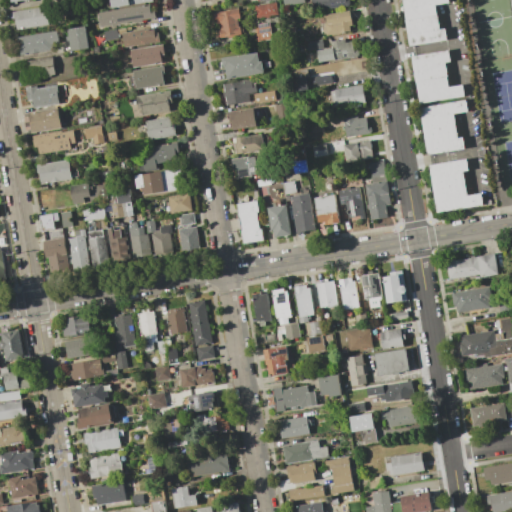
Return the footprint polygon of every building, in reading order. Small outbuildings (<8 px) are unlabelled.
[(344,0),(346,5),(319,9),(317,0),(344,0)] [(447,0),(448,2),(434,4),(438,29),(444,28),(446,39),(409,46),(401,0),(447,0)] [(275,1),(277,14),(253,18),(251,5),(275,1)] [(148,4),(149,9),(153,8),(154,17),(95,27),(93,13),(148,4)] [(45,6),(47,24),(16,29),(14,17),(12,18),(11,11),(45,6)] [(212,13),(239,9),(243,36),(216,40),(212,13)] [(322,26),(322,22),(325,22),(324,14),(349,10),(350,19),(349,20),(349,24),(347,24),(348,31),(323,35),(323,30),(320,31),(319,27),(322,26)] [(268,21),(270,34),(284,31),(285,36),(255,41),(253,24),(268,21)] [(67,36),(66,29),(84,26),(88,48),(70,51),(68,40),(66,41),(65,37),(67,36)] [(124,27),(125,32),(153,27),(154,33),(157,32),(159,41),(124,47),(122,35),(117,36),(117,38),(104,40),(103,31),(124,27)] [(55,31),(57,42),(50,43),(51,50),(19,55),(16,37),(55,31)] [(331,47),(330,41),(344,38),(344,42),(357,40),(359,56),(318,63),(316,50),(331,47)] [(304,42),(321,39),(322,47),(305,50),(304,42)] [(162,44),(164,54),(160,54),(161,62),(132,67),(129,49),(162,44)] [(447,50),(449,61),(444,62),(448,86),(461,84),(463,96),(419,103),(411,56),(447,50)] [(223,59),(257,54),(259,62),(261,61),(263,73),(227,79),(223,59)] [(51,57),(54,74),(49,75),(49,76),(42,77),(42,76),(23,79),(22,72),(17,73),(16,62),(51,57)] [(134,81),(132,70),(163,65),(164,73),(162,73),(163,84),(135,89),(134,83),(132,84),(132,81),(134,81)] [(304,69),(308,90),(296,91),(294,78),(292,79),(291,71),(304,69)] [(331,73),(332,82),(317,84),(317,82),(309,83),(308,77),(331,73)] [(222,84),(254,79),(256,92),(247,94),(249,101),(225,105),(222,84)] [(36,85),(36,87),(55,84),(58,104),(32,108),(31,100),(27,101),(24,87),(36,85)] [(335,98),(333,88),(362,84),(365,101),(336,106),(336,104),(334,105),(333,98),(335,98)] [(169,90),(171,102),(168,103),(169,110),(141,115),(140,108),(137,109),(135,96),(169,90)] [(273,90),(275,99),(254,103),(252,94),(273,90)] [(465,100),(467,111),(452,113),(456,138),(462,137),(464,149),(427,155),(419,107),(465,100)] [(57,108),(61,127),(31,132),(28,113),(57,108)] [(229,113),(254,108),(258,126),(232,131),(229,113)] [(356,115),(356,118),(366,117),(367,126),(369,126),(371,132),(345,136),(342,117),(356,115)] [(170,116),(171,124),(173,124),(175,135),(147,139),(144,120),(170,116)] [(92,138),(92,144),(103,142),(101,126),(84,128),(85,139),(92,138)] [(60,131),(60,132),(72,130),(74,142),(69,143),(69,148),(38,153),(36,146),(32,146),(30,135),(60,131)] [(232,138),(265,133),(268,151),(235,156),(232,138)] [(369,140),(372,158),(345,162),(342,144),(369,140)] [(152,154),(150,146),(177,141),(178,152),(175,152),(176,160),(155,163),(155,167),(143,169),(141,156),(152,154)] [(325,144),(327,155),(314,157),(312,146),(325,144)] [(248,156),(248,157),(255,156),(257,173),(250,174),(250,175),(234,178),(231,159),(248,156)] [(465,158),(467,170),(462,171),(466,195),(480,193),(482,205),(436,212),(428,164),(465,158)] [(35,165),(68,160),(70,172),(72,172),(72,174),(70,175),(70,178),(38,183),(35,165)] [(382,160),(384,173),(370,175),(368,162),(382,160)] [(307,171),(292,174),(291,165),(305,163),(307,171)] [(181,167),(183,177),(181,178),(182,188),(167,191),(163,170),(181,167)] [(111,171),(113,178),(98,181),(97,173),(111,171)] [(161,171),(164,191),(143,194),(142,187),(136,188),(134,175),(161,171)] [(293,180),(295,192),(284,194),(282,182),(293,180)] [(386,181),(390,204),(385,205),(387,217),(370,219),(368,208),(366,208),(365,205),(368,204),(365,184),(386,181)] [(93,182),(93,185),(103,183),(105,198),(88,200),(88,198),(84,198),(85,201),(73,203),(70,185),(93,182)] [(359,187),(364,218),(359,218),(358,215),(348,217),(345,203),(340,203),(338,190),(359,187)] [(129,188),(131,201),(129,201),(121,203),(120,203),(117,203),(115,191),(129,188)] [(167,202),(166,196),(188,193),(191,209),(169,213),(168,206),(166,206),(165,202),(167,202)] [(308,193),(314,229),(295,232),(289,196),(308,193)] [(334,194),(338,222),(324,224),(323,221),(317,222),(313,198),(334,194)] [(237,204),(257,200),(264,241),(243,244),(237,204)] [(129,201),(130,207),(131,207),(133,215),(123,216),(121,203),(129,201)] [(110,204),(117,203),(120,203),(123,216),(113,218),(110,204)] [(285,205),(290,234),(272,237),(267,208),(285,205)] [(103,206),(104,218),(83,221),(81,209),(103,206)] [(69,211),(72,226),(62,227),(60,213),(69,211)] [(192,212),(194,223),(180,225),(178,215),(192,212)] [(57,213),(58,220),(53,221),(54,229),(42,231),(39,216),(57,213)] [(170,224),(171,233),(169,233),(172,251),(154,254),(150,232),(147,233),(145,221),(153,219),(155,230),(159,229),(158,226),(170,224)] [(129,236),(128,227),(131,227),(130,222),(136,221),(137,227),(142,226),(143,234),(147,234),(150,254),(132,257),(129,236)] [(181,228),(181,226),(189,225),(189,227),(195,226),(199,247),(181,250),(177,229),(181,228)] [(112,227),(113,230),(118,229),(120,237),(125,236),(129,258),(111,261),(106,228),(112,227)] [(84,229),(85,237),(84,237),(89,266),(72,269),(67,238),(75,237),(74,231),(84,229)] [(102,229),(108,262),(91,265),(86,232),(102,229)] [(47,239),(47,238),(56,237),(56,238),(63,237),(68,269),(49,272),(47,257),(46,257),(43,240),(47,239)] [(494,253),(497,273),(480,276),(479,274),(447,279),(445,261),(494,253)] [(367,274),(366,271),(371,270),(372,274),(377,273),(381,295),(380,296),(381,299),(380,299),(378,299),(379,306),(369,308),(367,299),(363,299),(360,276),(367,274)] [(386,276),(386,272),(401,270),(406,300),(387,303),(383,277),(386,276)] [(350,277),(351,281),(354,281),(358,307),(343,309),(338,284),(336,284),(336,279),(350,277)] [(332,280),(333,284),(335,284),(335,285),(334,285),(337,306),(329,307),(328,305),(320,306),(316,283),(332,280)] [(292,286),(308,284),(313,314),(297,316),(292,286)] [(489,287),(491,300),(488,301),(489,307),(457,312),(456,306),(453,306),(451,293),(489,287)] [(271,290),(282,288),(283,291),(286,290),(290,317),(286,317),(287,322),(278,324),(277,317),(275,317),(271,290)] [(250,293),(259,292),(260,294),(266,293),(270,320),(255,323),(250,293)] [(190,315),(188,303),(204,300),(211,343),(194,346),(190,318),(188,318),(188,315),(190,315)] [(182,306),(182,309),(184,308),(184,311),(182,311),(186,331),(169,333),(165,309),(182,306)] [(152,311),(157,341),(162,340),(164,352),(157,353),(156,342),(151,342),(152,349),(143,351),(137,313),(152,311)] [(406,311),(407,317),(389,321),(388,314),(406,311)] [(129,314),(134,345),(124,346),(123,342),(116,343),(112,317),(129,314)] [(364,314),(365,325),(355,326),(353,316),(364,314)] [(65,326),(64,318),(85,315),(86,320),(90,320),(92,332),(62,337),(61,326),(65,326)] [(460,335),(492,330),(493,334),(500,332),(499,328),(495,329),(494,320),(511,317),(511,346),(510,346),(511,353),(483,357),(483,354),(474,356),(474,353),(460,356),(458,342),(461,342),(460,335)] [(304,323),(319,321),(321,333),(306,335),(304,323)] [(296,323),(299,336),(285,338),(283,325),(296,323)] [(368,327),(371,347),(347,351),(344,331),(368,327)] [(0,340),(1,340),(0,332),(18,329),(23,357),(5,360),(3,349),(0,349),(0,340)] [(399,329),(400,334),(403,333),(404,339),(401,339),(402,344),(381,348),(378,332),(399,329)] [(321,335),(323,350),(308,353),(305,338),(321,335)] [(83,339),(86,356),(67,359),(64,342),(83,339)] [(212,344),(214,357),(197,359),(195,347),(212,344)] [(263,349),(286,346),(288,355),(283,356),(286,372),(267,375),(263,349)] [(165,349),(175,347),(178,362),(168,364),(165,349)] [(405,349),(408,370),(377,375),(373,354),(405,349)] [(124,351),(126,367),(116,369),(114,353),(124,351)] [(346,366),(345,357),(360,355),(365,383),(349,386),(347,369),(345,369),(345,366),(346,366)] [(511,356),(511,394),(509,395),(503,358),(511,356)] [(72,370),(71,364),(100,359),(102,375),(72,380),(70,371),(72,370)] [(501,363),(503,376),(500,377),(501,384),(467,389),(464,369),(501,363)] [(200,365),(200,368),(204,368),(204,369),(210,368),(211,372),(212,372),(213,381),(181,387),(178,369),(200,365)] [(167,366),(169,378),(155,381),(153,368),(167,366)] [(0,367),(6,367),(7,373),(15,371),(16,380),(26,379),(27,386),(5,390),(2,374),(0,374),(0,367)] [(337,375),(340,395),(328,397),(328,394),(320,395),(318,378),(337,375)] [(409,380),(411,392),(408,393),(408,398),(384,402),(384,400),(380,400),(379,394),(367,396),(365,387),(409,380)] [(71,389),(80,387),(80,385),(88,383),(89,387),(102,384),(105,402),(74,407),(71,389)] [(272,389),(276,413),(286,411),(285,408),(290,408),(290,410),(299,408),(299,407),(316,404),(314,391),(308,392),(307,386),(282,389),(282,387),(272,389)] [(0,392),(18,390),(19,398),(0,400),(0,392)] [(189,402),(188,394),(212,390),(215,408),(190,412),(190,410),(186,411),(185,403),(189,402)] [(163,392),(165,406),(149,409),(147,395),(163,392)] [(0,402),(21,399),(23,415),(0,419),(0,402)] [(362,401),(364,410),(348,413),(347,404),(362,401)] [(502,402),(505,420),(500,421),(500,423),(496,423),(496,422),(471,425),(469,408),(502,402)] [(92,415),(92,413),(99,411),(99,407),(111,405),(112,411),(113,411),(114,417),(113,417),(114,423),(77,429),(75,417),(92,415)] [(417,405),(420,422),(388,427),(387,418),(381,419),(380,411),(417,405)] [(371,412),(375,441),(362,443),(360,430),(351,432),(348,416),(371,412)] [(204,413),(205,418),(214,416),(216,430),(191,434),(189,416),(204,413)] [(280,421),(306,416),(309,434),(282,438),(280,421)] [(0,428),(22,425),(25,441),(0,444),(0,428)] [(116,428),(119,447),(88,452),(86,444),(84,444),(82,434),(116,428)] [(281,445),(317,439),(318,447),(326,446),(328,457),(285,464),(281,445)] [(15,451),(15,453),(30,450),(33,468),(6,472),(3,453),(15,451)] [(390,462),(389,457),(420,452),(423,470),(388,475),(387,469),(384,470),(383,463),(390,462)] [(91,467),(89,458),(119,453),(122,474),(91,479),(89,468),(91,467)] [(226,453),(229,471),(221,472),(221,471),(190,476),(188,460),(226,453)] [(348,457),(353,490),(330,494),(329,489),(331,488),(330,485),(333,484),(331,468),(328,468),(327,464),(325,465),(324,460),(348,457)] [(313,462),(315,473),(312,473),(313,479),(288,483),(285,466),(313,462)] [(511,462),(511,481),(489,485),(489,480),(484,480),(482,467),(511,462)] [(150,464),(151,473),(140,474),(138,465),(150,464)] [(380,475),(381,486),(369,488),(367,477),(380,475)] [(19,476),(20,479),(34,476),(37,493),(10,498),(7,478),(19,476)] [(122,480),(125,500),(96,504),(95,498),(92,498),(90,485),(122,480)] [(322,484),(323,495),(289,501),(287,490),(322,484)] [(187,485),(189,495),(195,494),(197,504),(172,508),(169,488),(187,485)] [(373,505),(371,493),(388,490),(390,504),(398,503),(397,500),(399,500),(398,495),(428,491),(428,495),(433,494),(434,502),(429,503),(430,509),(412,511),(365,511),(364,507),(373,505)] [(511,490),(511,509),(496,511),(490,511),(490,504),(486,504),(485,495),(511,490)] [(142,493),(144,504),(132,505),(130,495),(142,493)] [(164,500),(165,511),(152,511),(151,502),(164,500)] [(28,502),(29,503),(38,501),(39,511),(6,511),(5,506),(28,502)] [(211,506),(211,511),(218,511),(225,511),(224,504),(237,501),(239,511),(197,511),(197,508),(211,506)] [(291,511),(290,506),(320,501),(321,511),(291,511)]
